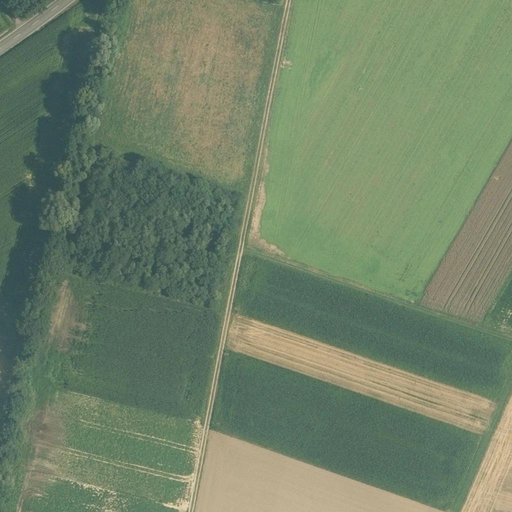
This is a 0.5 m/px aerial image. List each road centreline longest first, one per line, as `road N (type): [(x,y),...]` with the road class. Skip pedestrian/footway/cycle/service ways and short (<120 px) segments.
road 1 (track): [(190,511),(288,0)]
road 2 (track): [(240,250),(511,344)]
road 3 (track): [(511,399),(463,511)]
